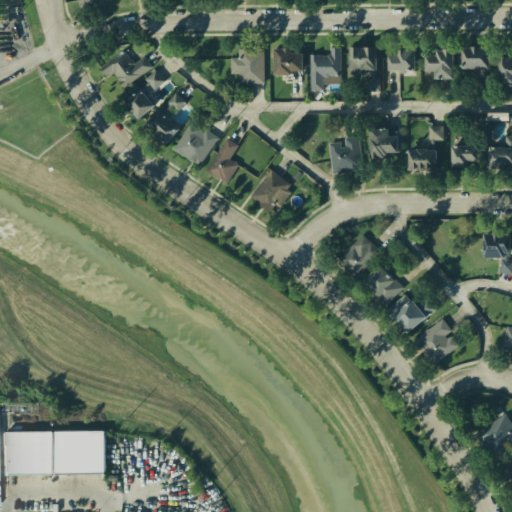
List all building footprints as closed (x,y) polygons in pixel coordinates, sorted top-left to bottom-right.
[(310,55),(319,55),(330,55),(330,47),(340,47),(340,75),(330,75),(322,75),(322,88),(310,88),(310,55)] [(371,72),(348,73),(347,48),(374,47),(375,78),(380,77),(381,92),(365,93),(364,78),(371,78),(371,72)] [(272,48),(290,48),(290,54),(300,54),(300,71),(290,70),(290,75),(272,75),(272,48)] [(459,49),(490,48),(491,67),(460,68),(459,49)] [(264,49),(264,82),(240,82),(240,74),(233,74),(233,60),(240,60),(240,49),(264,49)] [(119,93),(100,68),(123,50),(134,64),(143,57),(151,67),(119,93)] [(412,69),(387,69),(387,55),(396,55),(396,50),(412,50),(412,69)] [(453,50),(453,78),(434,78),(434,70),(424,70),(424,56),(434,56),(434,50),(453,50)] [(497,57),(511,55),(511,88),(504,88),(504,84),(498,84),(497,57)] [(139,90),(138,90),(148,82),(145,78),(156,70),(164,80),(153,89),(150,85),(142,91),(153,105),(136,118),(123,103),(123,97),(130,96),(139,90)] [(164,115),(174,124),(160,140),(144,126),(159,110),(161,112),(168,105),(166,103),(176,93),(186,102),(176,113),(171,108),(164,115)] [(174,147),(191,124),(203,133),(206,129),(219,138),(199,165),(174,147)] [(444,126),(429,126),(429,140),(444,140),(444,126)] [(396,136),(397,151),(385,152),(385,156),(368,158),(367,139),(369,139),(368,130),(387,129),(387,137),(396,136)] [(206,168),(227,137),(238,145),(229,157),(238,164),(226,182),(206,168)] [(329,143),(341,141),(342,147),(346,146),(345,140),(360,138),(365,168),(333,173),(329,143)] [(451,147),(477,146),(478,162),(463,162),(463,167),(451,167),(451,147)] [(488,147),(511,148),(511,163),(487,162),(488,147)] [(407,150),(435,151),(435,170),(407,170),(407,150)] [(251,196),(269,169),(291,184),(287,190),(291,193),(280,208),(276,205),(272,211),(251,196)] [(362,234),(380,252),(356,277),(338,260),(362,234)] [(483,235),(507,235),(508,259),(511,259),(511,272),(499,272),(499,258),(505,258),(505,253),(501,253),(501,257),(483,257),(483,235)] [(386,304),(367,281),(382,269),(392,280),(395,277),(404,289),(386,304)] [(423,316),(404,332),(390,315),(393,313),(390,309),(404,297),(407,301),(409,299),(423,316)] [(442,319),(451,331),(445,336),(447,338),(450,335),(458,346),(432,365),(413,340),(442,319)] [(511,352),(498,349),(505,324),(511,325),(511,352)] [(478,431),(505,414),(511,425),(511,452),(497,462),(478,431)] [(3,433),(4,475),(106,472),(105,430),(3,433)]
